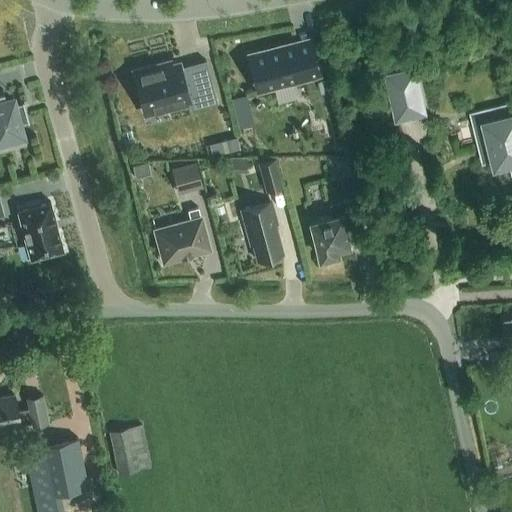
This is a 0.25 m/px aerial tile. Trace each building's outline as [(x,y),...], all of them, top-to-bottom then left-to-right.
[(250,55),(258,87),(318,71),(313,48),(299,51),(297,43),(250,55)] [(217,102),(215,96),(205,59),(180,66),(180,65),(172,67),(170,60),(132,70),(143,111),(168,105),(169,108),(188,103),(189,109),(217,102)] [(426,114),(416,69),(386,76),(396,121),(426,114)] [(281,89),(285,100),(306,92),(302,81),(281,89)] [(21,101),(17,102),(14,89),(3,92),(3,89),(0,89),(0,144),(25,137),(21,122),(27,120),(27,121),(28,121),(23,100),(21,100),(21,101)] [(230,98),(234,112),(250,108),(246,94),(230,98)] [(511,111),(510,105),(474,114),(482,145),(492,143),(497,164),(511,160),(511,111)] [(245,136),(220,140),(221,151),(247,147),(245,136)] [(258,162),(266,190),(282,186),(274,157),(258,162)] [(353,175),(349,160),(338,163),(342,178),(353,175)] [(195,161),(172,167),(178,193),(202,187),(195,161)] [(313,221),(323,257),(342,253),(340,247),(352,244),(347,224),(363,220),(357,197),(331,204),(334,215),(313,221)] [(30,258),(63,249),(50,200),(17,209),(30,258)] [(240,209),(250,244),(252,243),(256,259),(283,251),(275,223),(277,222),(271,201),(240,209)] [(154,228),(163,260),(181,255),(182,257),(192,254),(191,252),(209,247),(197,206),(187,209),(190,218),(154,228)] [(14,393),(0,395),(0,429),(20,425),(20,423),(31,421),(31,426),(48,422),(42,394),(26,397),(28,408),(17,410),(14,393)] [(139,468),(130,426),(108,430),(118,473),(139,468)] [(58,511),(64,511),(60,491),(88,485),(77,436),(25,447),(38,511),(58,511)]
